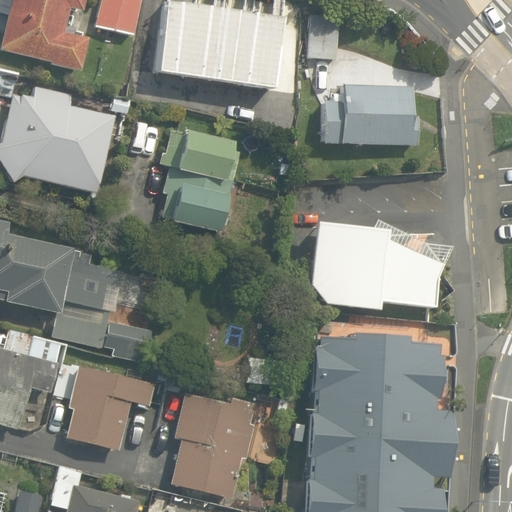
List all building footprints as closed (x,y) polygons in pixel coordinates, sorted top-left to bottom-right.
[(0,0),(0,15),(3,16),(0,28),(0,53),(73,71),(82,31),(61,26),(65,7),(80,11),(82,0),(0,0)] [(136,0),(95,0),(90,27),(129,35),(136,0)] [(181,0),(155,0),(145,67),(265,86),(276,15),(181,0)] [(335,19),(304,17),(301,56),(332,58),(335,19)] [(415,76),(333,72),(332,96),(318,95),(315,141),(411,146),(415,76)] [(24,174),(85,187),(101,113),(62,105),(66,86),(31,79),(27,98),(4,93),(0,111),(0,178),(22,183),(24,174)] [(158,113),(146,161),(169,167),(156,218),(221,236),(247,136),(158,113)] [(380,240),(380,232),(307,224),(300,288),(315,306),(372,312),(373,303),(431,309),(433,279),(439,265),(380,240)] [(0,299),(45,307),(39,337),(145,356),(150,328),(103,320),(116,249),(0,228),(0,299)] [(0,429),(12,433),(22,395),(46,401),(62,344),(52,341),(0,326),(0,429)] [(344,340),(312,338),(311,348),(305,348),(303,393),(308,393),(306,415),(301,415),(298,459),(303,460),(302,481),(298,481),(295,511),(433,511),(435,490),(425,489),(426,479),(443,480),(447,412),(431,411),(431,401),(435,401),(438,357),(434,356),(435,345),(401,343),(401,338),(345,334),(344,340)] [(64,352),(54,398),(61,399),(53,438),(112,449),(122,399),(147,404),(154,370),(64,352)] [(174,388),(165,440),(173,442),(165,488),(237,500),(254,402),(174,388)] [(46,505),(61,507),(59,511),(127,511),(131,497),(73,487),(76,467),(53,463),(46,505)] [(31,511),(38,486),(16,481),(8,511),(31,511)]
